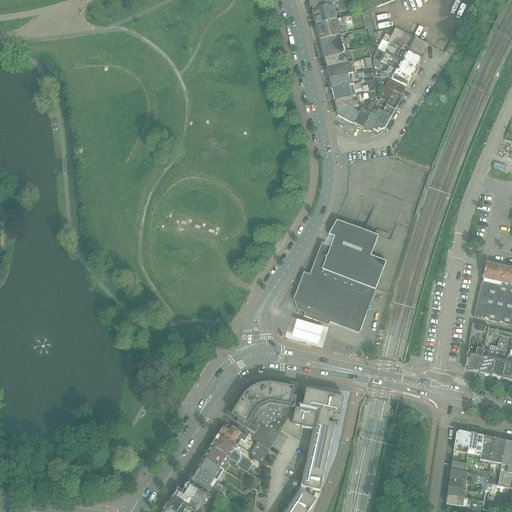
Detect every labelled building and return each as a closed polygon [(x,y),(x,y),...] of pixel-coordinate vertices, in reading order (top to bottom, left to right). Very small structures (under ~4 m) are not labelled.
[(309,0),(310,2),(308,2),(310,8),(311,8),(312,12),(342,1),(345,0),(309,0)] [(371,0),(375,10),(392,3),(400,0),(371,0)] [(345,11),(342,1),(312,12),(315,25),(340,19),(339,13),(345,11)] [(355,15),(359,31),(367,29),(373,27),(370,12),(355,15)] [(347,34),(343,19),(340,19),(315,25),(319,40),(342,35),(347,34)] [(429,46),(415,38),(415,37),(396,26),(392,35),(386,32),(383,39),(390,43),(402,49),(422,60),(429,46)] [(376,37),(373,27),(367,29),(369,38),(376,37)] [(344,44),(342,35),(319,40),(322,53),(320,53),(322,57),(323,57),(344,53),(349,51),(347,43),(344,44)] [(390,43),(383,39),(378,48),(385,52),(390,43)] [(362,48),(363,57),(372,55),(377,45),(362,48)] [(385,52),(378,48),(373,58),(380,62),(385,52)] [(422,60),(402,49),(397,59),(402,61),(416,70),(419,65),(420,65),(422,61),(421,61),(422,60)] [(345,59),(344,53),(323,57),(323,58),(324,59),(323,60),(324,63),(325,64),(326,68),(353,62),(352,58),(345,59)] [(416,70),(402,61),(399,66),(394,63),(394,64),(390,62),(388,65),(390,66),(397,70),(412,78),(414,74),(415,74),(417,70),(416,70)] [(353,62),(326,68),(328,79),(348,75),(353,73),(356,73),(355,67),(354,67),(353,62)] [(397,70),(390,66),(387,71),(381,71),(381,77),(387,77),(407,87),(409,83),(410,83),(412,79),(411,79),(412,78),(397,70)] [(350,81),(348,75),(328,79),(329,81),(327,81),(328,85),(330,85),(331,91),(353,86),(352,80),(350,81)] [(375,91),(374,80),(366,81),(369,93),(375,91)] [(405,89),(388,80),(380,94),(378,98),(384,101),(387,103),(394,91),(402,95),(405,89)] [(355,95),(353,86),(331,91),(334,100),(351,96),(355,95)] [(353,103),(351,96),(334,100),(334,102),(333,103),(334,106),(335,107),(336,111),(357,106),(356,102),(353,103)] [(360,111),(353,124),(357,126),(358,127),(360,129),(362,128),(362,129),(370,114),(373,110),(379,101),(376,99),(363,110),(360,111)] [(386,105),(384,109),(373,130),(377,132),(378,129),(381,130),(384,129),(395,110),(386,105)] [(360,106),(357,106),(336,111),(337,117),(352,125),(353,124),(360,111),(363,110),(360,106)] [(377,112),(373,110),(370,114),(362,129),(363,129),(363,131),(366,132),(367,131),(371,133),(373,130),(384,109),(380,107),(377,112)] [(310,276),(309,275),(304,273),(293,300),(298,310),(305,313),(304,317),(328,326),(329,324),(330,322),(358,333),(386,261),(371,255),(378,237),(336,221),(328,235),(335,238),(331,248),(328,247),(326,252),(320,250),(310,276)] [(511,269),(486,263),(474,317),(473,318),(511,326),(511,269)] [(324,327),(297,318),(291,336),(319,344),(324,327)] [(472,324),(472,326),(468,352),(483,354),(484,349),(487,333),(488,328),(488,327),(472,324)] [(484,349),(483,354),(478,374),(490,377),(496,353),(484,350),(484,349)] [(483,354),(468,352),(465,369),(467,372),(478,374),(483,354)] [(508,356),(496,353),(490,377),(502,379),(508,356)] [(511,357),(508,356),(502,379),(511,381),(511,357)] [(303,393),(292,392),(293,386),(292,389),(285,387),(285,384),(278,383),(270,382),(262,382),(255,384),(248,388),(242,394),(237,401),(234,407),(236,409),(232,415),(230,413),(230,414),(234,417),(232,421),(239,426),(250,432),(250,433),(257,443),(250,454),(262,462),(281,431),(294,408),(298,403),(303,393)] [(302,407),(339,415),(340,415),(341,415),(344,399),(306,390),(302,407)] [(317,413),(294,408),(281,431),(298,441),(301,427),(313,430),(317,413)] [(318,421),(313,445),(303,488),(306,489),(309,490),(312,490),(320,492),(329,448),(334,425),(337,426),(338,422),(339,422),(340,417),(339,417),(334,416),(333,419),(329,418),(329,419),(329,420),(335,421),(334,425),(328,424),(318,421)] [(225,426),(224,428),(223,428),(223,429),(221,429),(219,432),(219,434),(241,448),(250,433),(250,432),(239,426),(236,430),(228,425),(225,426)] [(461,454),(460,463),(465,464),(466,459),(469,440),(470,434),(459,431),(456,434),(453,452),(461,454)] [(236,465),(247,472),(252,465),(239,456),(242,450),(240,449),(241,448),(219,434),(219,435),(216,436),(214,439),(215,441),(211,447),(230,459),(230,460),(236,464),(236,465)] [(483,436),(470,434),(469,440),(466,459),(465,464),(464,473),(467,474),(477,476),(478,472),(479,463),(483,436)] [(485,435),(484,436),(483,436),(479,463),(489,465),(493,438),(488,437),(488,436),(485,435)] [(496,438),(495,439),(493,438),(489,465),(500,466),(505,441),(499,439),(499,438),(496,438)] [(499,482),(498,487),(511,489),(511,487),(511,442),(505,441),(500,466),(501,467),(499,482)] [(211,447),(209,451),(208,452),(206,452),(204,456),(205,458),(204,458),(224,470),(230,460),(230,459),(211,447)] [(224,470),(204,458),(204,459),(197,469),(217,482),(221,474),(224,470)] [(452,462),(450,470),(464,473),(465,464),(460,463),(452,462)] [(217,482),(197,469),(197,471),(196,470),(194,471),(193,473),(193,476),(190,481),(198,486),(209,493),(212,488),(214,490),(219,484),(216,482),(217,482)] [(464,473),(450,470),(449,479),(469,482),(469,483),(481,485),(486,485),(486,482),(487,482),(488,480),(488,478),(477,476),(467,474),(464,473)] [(469,482),(449,479),(448,487),(465,490),(466,484),(469,484),(469,483),(469,482)] [(179,491),(177,491),(172,498),(194,511),(198,506),(201,507),(204,503),(206,504),(211,497),(197,488),(189,483),(188,484),(186,485),(184,487),(185,489),(182,493),(179,491)] [(465,490),(448,487),(447,496),(464,499),(465,490)] [(215,490),(211,497),(220,503),(224,496),(215,490)] [(302,491),(288,511),(308,511),(316,501),(310,497),(307,495),(304,493),(302,491)] [(464,499),(447,496),(445,505),(463,508),(464,499)] [(194,511),(172,498),(166,508),(172,511),(194,511)]
